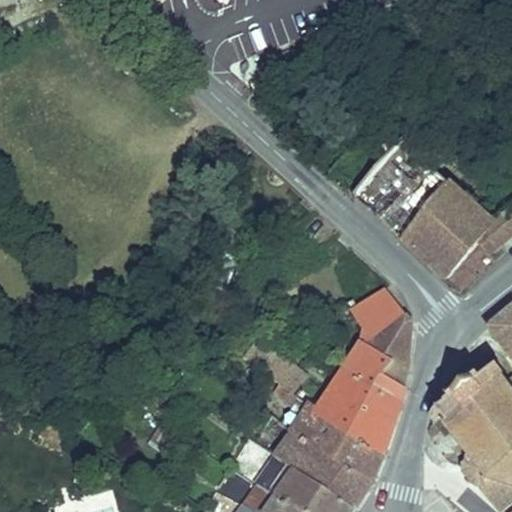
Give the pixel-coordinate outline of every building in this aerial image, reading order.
[(407,150),(350,203),(453,303),(495,257),(511,244),(511,215),(510,217),(506,213),(496,219),(498,223),(495,225),(485,234),(473,226),(441,191),(413,160),(407,150)] [(481,213),(473,226),(485,234),(495,225),(481,213)] [(400,291),(388,270),(352,289),(366,312),(400,291)] [(409,306),(400,291),(366,312),(364,326),(370,330),(409,306)] [(511,293),(511,295),(491,310),(511,337),(511,293)] [(410,309),(409,306),(370,330),(383,340),(377,349),(402,368),(403,362),(410,309)] [(259,320),(245,338),(283,367),(293,373),(301,362),(281,347),(287,339),(261,320),(259,320)] [(364,326),(347,350),(397,386),(402,372),(402,368),(377,349),(383,340),(370,330),(364,326)] [(307,353),(287,339),(281,347),(301,362),(307,353)] [(439,374),(438,376),(445,385),(427,399),(431,405),(437,400),(469,441),(465,447),(464,455),(473,466),(479,470),(482,473),(497,493),(503,490),(509,497),(511,495),(511,357),(504,362),(493,347),(476,359),(470,350),(463,355),(470,365),(451,378),(444,370),(439,374)] [(397,386),(347,350),(317,392),(379,438),(397,386)] [(293,373),(283,367),(278,374),(304,393),(310,386),(293,373)] [(262,375),(256,382),(282,402),(288,394),(262,375)] [(285,445),(347,490),(368,464),(282,402),(256,382),(254,381),(243,396),(282,425),(273,437),(285,445)] [(282,402),(368,464),(379,438),(317,392),(310,386),(304,393),(297,402),(288,394),(282,402)] [(156,403),(146,420),(166,431),(176,414),(156,403)] [(276,477),(325,511),(330,511),(347,490),(285,445),(279,453),(288,460),(276,477)] [(267,470),(276,477),(288,460),(279,453),(267,470)] [(249,511),(325,511),(276,477),(267,470),(257,463),(247,476),(267,491),(262,497),(242,483),(231,500),(249,511)]
